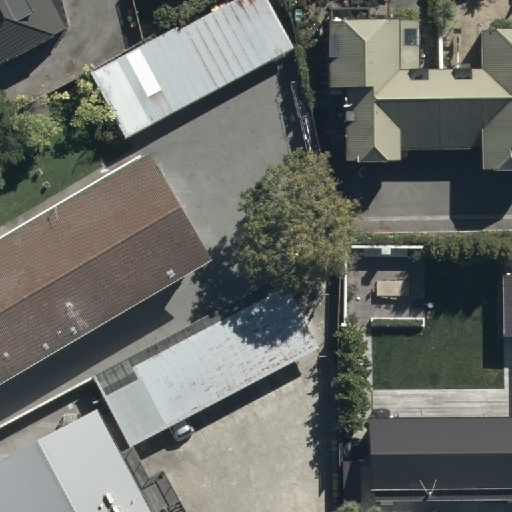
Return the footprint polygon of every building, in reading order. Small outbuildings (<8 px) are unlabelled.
[(52,0),(0,0),(0,61),(66,29),(52,0)] [(222,0),(91,69),(122,134),(292,46),(268,0),(222,0)] [(511,22),(493,23),(493,27),(480,27),(480,63),(418,63),(418,18),(396,18),(397,14),(367,14),(368,6),(330,6),(330,14),(327,14),(327,80),(342,80),(343,153),(399,152),(398,145),(478,144),(478,161),(511,160),(511,22)] [(156,156),(0,247),(0,389),(219,261),(156,156)] [(339,243),(339,325),(424,324),(424,243),(339,243)] [(243,294),(91,375),(128,444),(317,346),(286,285),(248,304),(243,294)] [(149,511),(91,401),(0,448),(0,511),(149,511)] [(511,416),(373,417),(373,502),(511,501),(511,416)]
